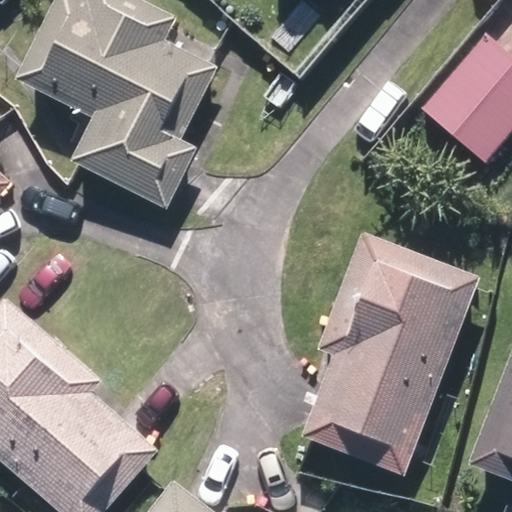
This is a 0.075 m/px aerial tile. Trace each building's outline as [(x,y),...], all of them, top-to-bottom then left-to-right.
[(68,164),(163,212),(194,150),(178,142),(213,68),(162,45),(173,20),(131,0),(110,0),(105,12),(79,0),(52,0),(11,82),(90,117),(68,164)] [(417,112),(482,165),(511,130),(511,60),(482,35),(417,112)] [(297,439),(401,478),(476,279),(357,234),(313,352),(328,358),(297,439)] [(0,466),(53,511),(104,511),(155,453),(87,396),(99,382),(0,298),(0,466)] [(511,343),(464,468),(511,485),(511,343)] [(147,511),(207,511),(170,483),(147,511)]
